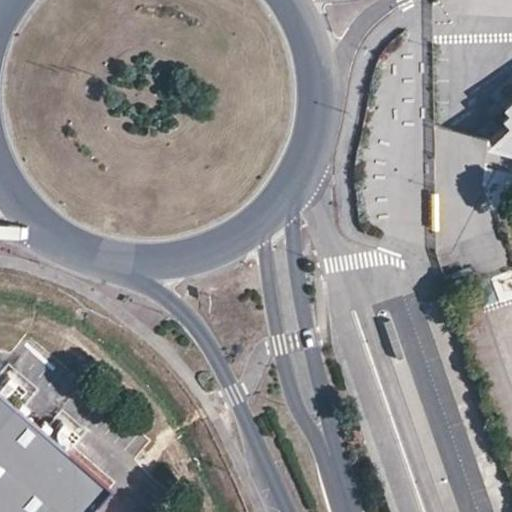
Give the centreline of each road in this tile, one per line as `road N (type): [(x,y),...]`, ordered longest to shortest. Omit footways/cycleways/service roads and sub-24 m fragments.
road 1 (tertiary): [(131,264),(198,330),(237,395),(288,511)]
road 2 (tertiary): [(332,468),(295,240),(300,182)]
road 3 (tertiary): [(332,468),(294,400),(263,226)]
road 4 (secondary): [(300,182),(316,147),(324,84),(295,0)]
road 5 (secondary): [(131,264),(201,259),(263,226)]
